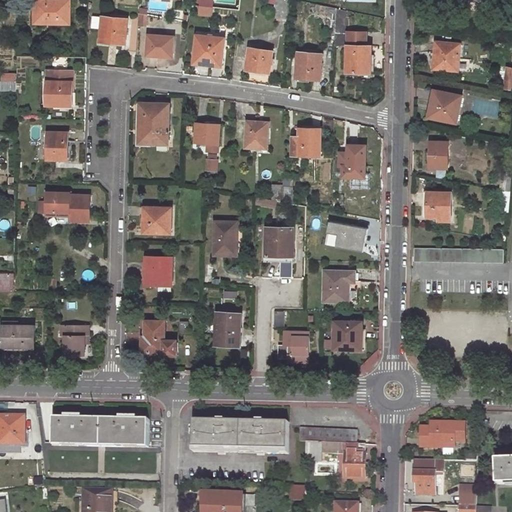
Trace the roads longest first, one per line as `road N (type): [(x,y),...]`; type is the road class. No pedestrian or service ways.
road 1 (residential): [(397,122),(246,91),(115,79),(111,387)]
road 2 (residential): [(393,389),(397,122)]
road 3 (residential): [(172,389),(393,389)]
road 4 (residential): [(397,122),(401,0)]
road 5 (residential): [(390,511),(393,389)]
road 6 (unclassified): [(170,511),(172,389)]
